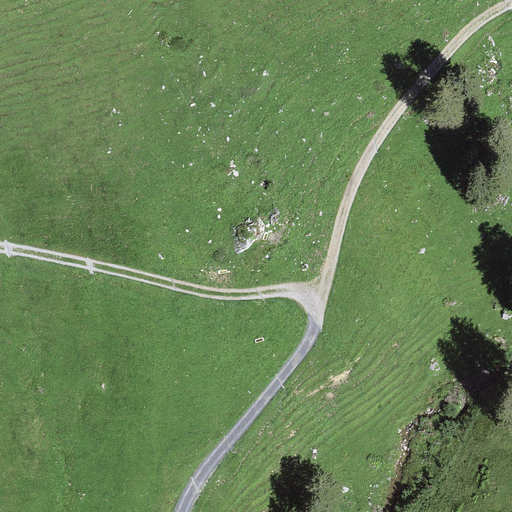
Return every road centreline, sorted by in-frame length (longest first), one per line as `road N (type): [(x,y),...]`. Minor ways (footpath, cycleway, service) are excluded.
road 1 (track): [(510,0),(477,14),(409,80),(362,144),(315,303)]
road 2 (track): [(315,303),(287,289),(231,294),(0,246)]
road 3 (track): [(315,303),(312,334),(206,459),(180,511)]
